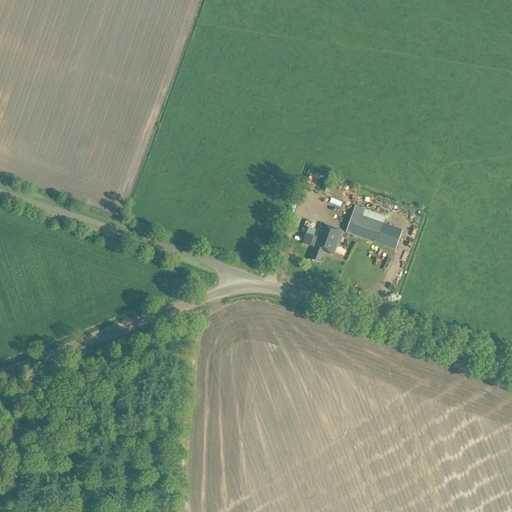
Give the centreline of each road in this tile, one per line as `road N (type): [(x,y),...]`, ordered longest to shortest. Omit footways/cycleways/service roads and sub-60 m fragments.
road 1 (unclassified): [(511,370),(284,291),(242,286)]
road 2 (unclassified): [(242,286),(215,265),(0,191)]
road 3 (unclassified): [(0,373),(242,286)]
